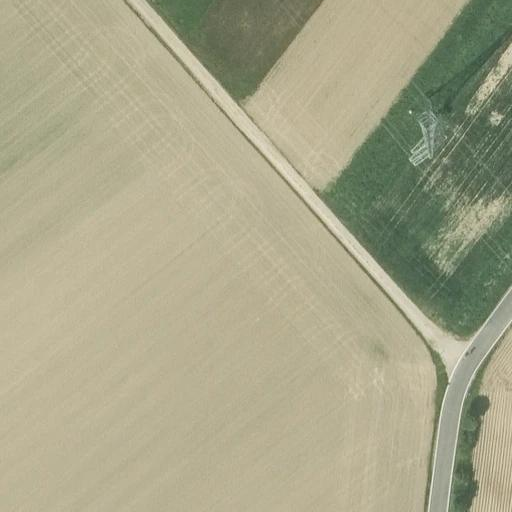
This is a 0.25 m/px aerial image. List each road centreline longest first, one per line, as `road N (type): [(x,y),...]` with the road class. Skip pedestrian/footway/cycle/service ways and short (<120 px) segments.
road 1 (track): [(459,364),(134,0)]
road 2 (unclassified): [(511,306),(459,364),(442,511)]
